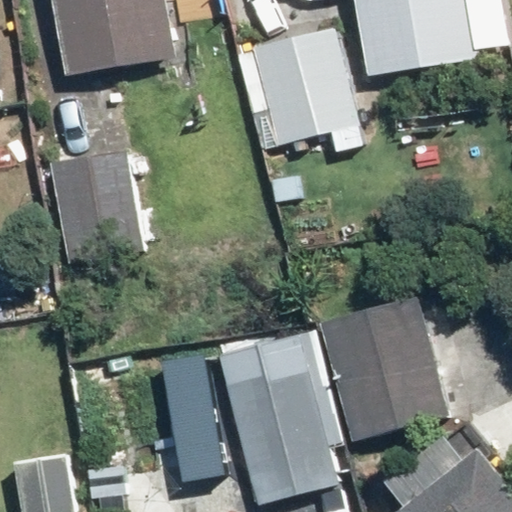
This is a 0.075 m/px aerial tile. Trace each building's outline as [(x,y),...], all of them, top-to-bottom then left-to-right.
[(189,0),(72,0),(83,71),(197,53),(189,0)] [(370,0),(380,70),(493,54),(485,0),(370,0)] [(291,144),(345,131),(349,148),(374,142),(370,126),(372,126),(347,24),(267,44),(291,144)] [(144,143),(59,157),(75,257),(160,243),(144,143)] [(440,292),(335,316),(364,446),(469,422),(440,292)] [(323,361),(240,380),(270,505),(353,485),(323,361)] [(511,511),(511,452),(505,444),(423,509),(425,511),(511,511)] [(90,511),(81,450),(29,458),(36,511),(90,511)]
